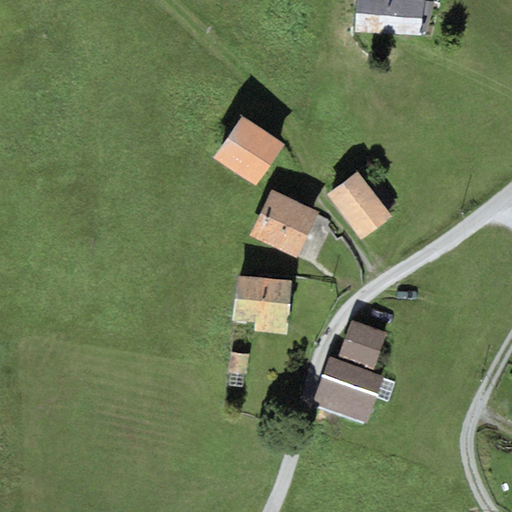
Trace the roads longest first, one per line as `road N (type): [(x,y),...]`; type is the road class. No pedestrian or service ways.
road 1 (track): [(511,192),(364,293),(337,322),(268,511)]
road 2 (track): [(511,344),(474,416),(468,461),(497,511)]
